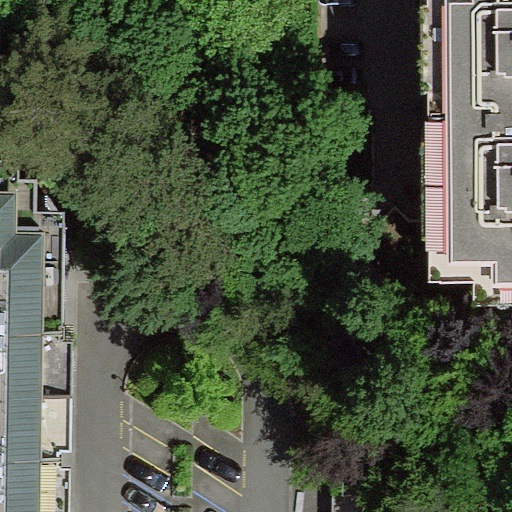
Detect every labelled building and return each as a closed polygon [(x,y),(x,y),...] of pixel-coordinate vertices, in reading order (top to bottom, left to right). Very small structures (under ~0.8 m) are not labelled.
[(511,0),(438,0),(440,116),(511,115),(511,0)] [(511,115),(440,116),(442,265),(511,264),(511,115)] [(0,377),(54,377),(57,222),(38,222),(39,164),(0,163),(0,377)] [(0,501),(53,503),(54,377),(0,377),(0,501)] [(0,511),(53,511),(53,503),(0,501),(0,511)]
